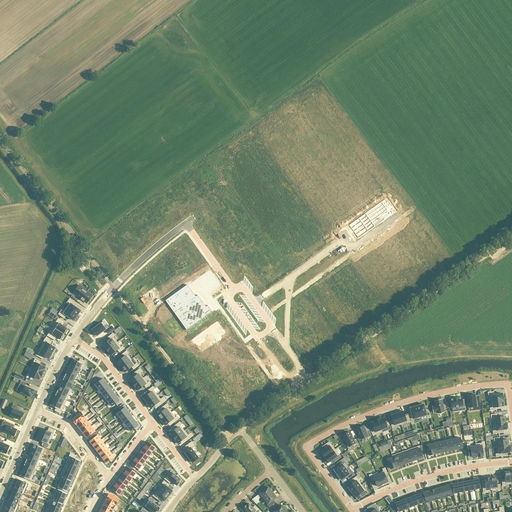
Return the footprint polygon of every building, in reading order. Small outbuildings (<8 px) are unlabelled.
[(235,144),(240,149),(245,144),(240,139),(235,144)] [(235,144),(230,149),(235,154),(240,149),(235,144)] [(231,159),(235,154),(230,149),(225,154),(231,159)] [(226,164),(231,159),(225,154),(220,159),(226,164)] [(223,167),(218,161),(215,164),(221,170),(223,167)] [(218,174),(215,171),(217,169),(213,166),(208,171),(215,177),(218,174)] [(215,192),(221,188),(217,181),(211,185),(215,192)] [(215,192),(211,185),(205,189),(209,196),(215,192)] [(209,196),(205,189),(199,193),(203,200),(209,196)] [(203,200),(199,193),(193,197),(197,203),(203,200)] [(173,194),(168,200),(174,205),(179,199),(173,194)] [(164,205),(170,210),(174,205),(168,200),(164,205)] [(381,202),(349,226),(358,239),(391,215),(393,214),(391,211),(394,209),(389,202),(387,203),(385,200),(381,202)] [(164,205),(160,211),(166,216),(170,210),(164,205)] [(141,218),(143,216),(146,220),(149,217),(143,210),(138,215),(141,218)] [(161,221),(166,216),(160,211),(155,216),(161,221)] [(136,216),(130,221),(135,227),(141,222),(136,216)] [(130,231),(135,227),(130,221),(125,225),(130,231)] [(130,231),(125,225),(119,229),(124,236),(130,231)] [(119,229),(114,234),(119,240),(124,236),(119,229)] [(165,301),(174,313),(187,331),(212,312),(212,311),(208,306),(206,307),(198,296),(196,297),(187,285),(165,301)] [(80,287),(75,294),(76,295),(81,299),(80,300),(83,302),(84,301),(87,303),(92,296),(89,294),(87,292),(86,292),(81,288),(80,287)] [(68,305),(66,308),(77,316),(80,311),(74,307),(76,303),(70,299),(66,303),(68,305)] [(73,321),(77,316),(66,308),(63,312),(61,310),(58,315),(64,319),(66,316),(73,321)] [(58,318),(52,327),(64,334),(64,333),(65,334),(67,331),(66,330),(67,329),(66,328),(62,326),(64,323),(58,318)] [(101,323),(92,330),(97,337),(105,330),(108,334),(114,330),(111,327),(109,328),(107,325),(104,327),(101,323)] [(52,327),(47,336),(54,341),(56,338),(60,340),(61,339),(62,339),(64,336),(63,336),(64,334),(52,327)] [(106,351),(117,343),(113,338),(115,337),(112,334),(107,338),(109,340),(102,345),(106,351)] [(45,338),(40,347),(52,354),(52,353),(53,353),(55,349),(54,349),(55,348),(50,345),(52,342),(45,338)] [(117,343),(106,351),(108,353),(110,356),(117,351),(119,353),(124,349),(122,347),(121,348),(117,343)] [(40,347),(35,356),(42,360),(44,357),(48,359),(49,358),(50,359),(52,355),(51,354),(52,354),(40,347)] [(120,367),(121,368),(131,360),(127,355),(129,353),(127,351),(122,355),(123,357),(117,362),(118,365),(120,368),(120,367)] [(30,368),(42,374),(44,371),(45,368),(39,365),(41,362),(35,359),(30,368)] [(73,359),(70,365),(82,370),(86,362),(80,359),(79,362),(73,359)] [(131,360),(121,368),(125,373),(131,368),(133,370),(138,366),(136,364),(134,365),(130,361),(131,360)] [(82,370),(70,365),(68,370),(78,375),(77,374),(79,369),(82,370)] [(40,377),(42,374),(30,368),(25,378),(32,381),(33,377),(39,380),(40,377)] [(133,386),(144,378),(143,378),(139,374),(141,372),(139,369),(134,373),(136,376),(129,381),(132,384),(131,384),(133,386)] [(76,380),(78,375),(68,370),(66,375),(65,375),(76,380)] [(76,380),(65,375),(63,380),(72,384),(74,380),(76,380)] [(144,378),(133,386),(135,388),(137,391),(144,386),(146,388),(151,385),(149,382),(147,383),(144,378)] [(95,380),(92,382),(95,385),(98,390),(106,383),(103,379),(97,383),(95,380)] [(60,385),(72,391),(72,390),(70,389),(72,384),(63,380),(60,385)] [(21,381),(18,387),(21,388),(19,392),(30,397),(32,394),(33,395),(34,391),(25,387),(26,383),(21,381)] [(101,394),(109,388),(106,383),(98,390),(101,394)] [(72,391),(60,385),(58,390),(69,396),(72,391)] [(149,393),(143,398),(147,404),(157,396),(153,391),(155,389),(153,387),(147,391),(149,393)] [(113,392),(109,388),(101,394),(105,398),(113,392)] [(69,396),(58,390),(55,395),(67,401),(69,396)] [(113,392),(105,398),(108,402),(116,396),(113,392)] [(488,396),(487,396),(488,402),(491,402),(503,400),(502,394),(494,395),(493,392),(487,393),(488,396)] [(55,396),(53,400),(64,406),(67,401),(55,395),(55,396)] [(475,396),(475,395),(467,396),(468,408),(474,407),(475,411),(481,410),(480,401),(475,401),(475,396)] [(116,396),(108,402),(111,407),(119,401),(116,396)] [(157,396),(147,404),(151,409),(153,407),(157,404),(159,406),(166,401),(163,397),(160,400),(157,396)] [(450,401),(449,401),(450,405),(451,405),(451,408),(452,408),(461,407),(461,411),(465,410),(464,403),(462,404),(461,398),(457,398),(454,398),(454,399),(450,400),(450,401)] [(60,414),(64,406),(53,400),(50,406),(56,408),(54,411),(60,414)] [(437,412),(438,413),(445,412),(442,400),(435,402),(436,406),(433,407),(434,413),(437,412)] [(503,401),(502,400),(503,400),(491,402),(492,408),(490,408),(490,411),(496,411),(495,408),(503,407),(503,405),(504,405),(503,401)] [(160,413),(157,415),(161,421),(171,413),(167,408),(169,406),(167,404),(162,408),(164,410),(160,413)] [(17,419),(20,420),(21,417),(22,418),(24,414),(17,411),(18,407),(13,405),(11,408),(13,409),(10,416),(14,418),(14,419),(16,420),(17,419)] [(423,405),(416,407),(420,419),(421,421),(427,419),(430,418),(428,410),(425,411),(424,407),(423,405)] [(414,423),(413,420),(420,419),(416,407),(410,409),(411,414),(408,415),(408,416),(411,423),(411,424),(414,423)] [(120,419),(128,412),(125,408),(117,414),(120,419)] [(398,413),(397,414),(401,425),(406,423),(407,424),(411,423),(408,416),(405,417),(403,412),(402,412),(402,411),(397,412),(398,413)] [(123,423),(131,417),(128,412),(120,419),(123,423)] [(81,413),(72,420),(76,424),(85,417),(81,413)] [(171,413),(161,421),(165,426),(168,424),(172,421),(174,423),(179,419),(177,417),(175,418),(171,413)] [(395,427),(401,425),(397,414),(396,414),(395,413),(391,415),(390,416),(392,421),(389,422),(392,429),(395,428),(395,427)] [(493,425),(506,423),(505,423),(504,417),(497,418),(496,414),(490,415),(491,419),(492,418),(493,425)] [(193,424),(188,418),(186,415),(183,418),(185,420),(190,426),(193,424)] [(85,417),(76,424),(76,425),(76,424),(79,429),(87,423),(84,418),(85,418),(85,417)] [(131,417),(123,423),(127,427),(135,421),(131,417)] [(380,419),(380,418),(377,420),(382,433),(391,429),(388,422),(385,423),(383,418),(380,419)] [(374,422),(371,423),(373,428),(370,429),(373,436),(382,433),(377,420),(373,421),(374,422)] [(5,429),(4,433),(14,437),(16,431),(11,429),(13,425),(3,421),(1,427),(5,429)] [(135,421),(127,427),(130,432),(138,426),(135,421)] [(172,432),(170,434),(172,437),(173,439),(184,431),(180,426),(182,425),(180,422),(174,426),(176,429),(172,432)] [(87,423),(79,429),(83,433),(92,426),(91,427),(87,423)] [(493,425),(494,431),(492,431),(493,434),(499,434),(498,431),(506,430),(506,423),(493,425)] [(92,426),(83,433),(86,438),(95,431),(92,426)] [(360,439),(367,437),(368,438),(371,436),(369,430),(366,432),(363,426),(360,428),(360,427),(356,428),(357,429),(356,429),(360,439)] [(39,434),(51,440),(55,431),(49,428),(47,431),(41,429),(39,434)] [(184,431),(173,439),(175,441),(177,444),(180,442),(184,439),(186,442),(193,436),(191,433),(188,436),(184,431)] [(353,441),(349,432),(342,436),(348,447),(352,445),(353,447),(358,445),(356,439),(353,441)] [(51,440),(39,434),(36,440),(43,443),(41,446),(47,448),(49,445),(46,444),(49,439),(51,440)] [(89,442),(93,446),(101,440),(97,436),(89,442)] [(460,438),(454,439),(457,449),(462,448),(460,438)] [(499,438),(493,439),(494,442),(495,442),(496,448),(508,446),(507,440),(500,441),(499,438)] [(0,451),(6,454),(9,447),(0,443),(2,440),(0,439),(0,451)] [(104,445),(101,440),(93,446),(96,451),(104,445)] [(148,442),(145,447),(152,452),(155,448),(148,442)] [(192,442),(184,448),(187,451),(185,452),(184,453),(187,457),(189,459),(192,463),(198,458),(191,448),(195,445),(192,442)] [(324,458),(335,450),(329,442),(323,446),(325,449),(320,452),(321,453),(320,454),(323,457),(324,457),(324,458)] [(481,444),(475,444),(477,457),(483,456),(482,448),(485,448),(484,442),(481,442),(481,444)] [(33,444),(31,450),(42,455),(45,449),(33,444)] [(470,444),(466,444),(467,450),(470,450),(471,458),(477,457),(475,444),(475,446),(470,446),(470,444)] [(99,455),(107,449),(104,445),(96,451),(99,455)] [(432,445),(426,446),(429,456),(434,454),(432,445)] [(419,446),(413,448),(417,459),(423,458),(419,446)] [(499,454),(495,454),(496,458),(502,457),(501,454),(509,453),(508,446),(496,448),(498,448),(499,454)] [(145,447),(141,451),(148,457),(152,452),(145,447)] [(413,448),(408,450),(412,461),(417,459),(413,448)] [(107,449),(99,455),(103,459),(111,453),(107,449)] [(31,450),(29,455),(40,460),(42,455),(31,450)] [(341,458),(335,450),(324,458),(325,459),(324,459),(327,463),(328,462),(328,463),(333,460),(335,463),(341,458)] [(407,463),(412,461),(408,450),(403,452),(407,463)] [(141,451),(138,456),(145,461),(148,457),(141,451)] [(397,454),(401,465),(407,463),(403,452),(397,454)] [(70,453),(67,462),(78,467),(80,461),(75,459),(76,456),(70,453)] [(106,464),(114,458),(111,453),(103,459),(106,464)] [(392,456),(396,467),(401,465),(397,454),(392,456)] [(26,460),(37,465),(39,460),(40,460),(29,455),(26,460)] [(138,456),(135,460),(142,465),(145,461),(138,456)] [(387,459),(390,469),(396,467),(392,456),(392,457),(387,459)] [(338,467),(334,470),(334,471),(334,472),(336,475),(337,474),(337,475),(348,467),(342,459),(336,464),(338,467)] [(26,460),(24,465),(34,470),(37,465),(26,460)] [(135,460),(131,464),(138,470),(142,465),(135,460)] [(67,462),(64,467),(76,472),(78,467),(67,462)] [(24,466),(22,471),(33,476),(33,475),(32,475),(34,470),(24,465),(24,466)] [(64,467),(62,472),(74,477),(76,472),(64,467)] [(337,475),(338,476),(338,477),(340,480),(341,480),(341,481),(346,477),(348,480),(354,475),(348,467),(337,475)] [(128,468),(125,472),(132,478),(136,473),(128,468)] [(377,473),(382,484),(388,482),(384,475),(387,474),(385,468),(382,469),(383,472),(378,474),(377,473)] [(22,471),(19,476),(31,481),(33,476),(22,471)] [(170,471),(164,479),(170,484),(171,482),(176,486),(179,482),(178,482),(180,480),(170,471)] [(62,472),(60,477),(72,482),(74,477),(62,472)] [(125,472),(122,477),(129,482),(132,478),(125,472)] [(502,480),(502,486),(505,486),(505,485),(511,485),(510,472),(504,472),(505,480),(502,480)] [(371,474),(369,476),(371,481),(374,480),(377,487),(382,484),(377,473),(372,475),(371,474)] [(352,484),(347,487),(348,489),(350,493),(361,485),(357,480),(358,479),(356,476),(349,481),(352,484)] [(60,477),(62,478),(60,482),(69,487),(72,482),(60,477)] [(122,477),(118,481),(126,486),(129,482),(122,477)] [(491,478),(490,478),(492,491),(497,490),(497,491),(501,491),(500,485),(497,485),(496,477),(495,477),(491,477),(491,478)] [(485,486),(482,487),(483,493),(486,492),(486,491),(492,491),(490,478),(484,479),(484,481),(485,486)] [(18,480),(15,485),(26,490),(28,485),(18,480)] [(118,481),(115,485),(122,491),(126,486),(118,481)] [(164,481),(158,488),(168,496),(169,496),(172,493),(171,492),(172,491),(168,488),(170,485),(164,481)] [(60,482),(58,488),(67,492),(69,487),(60,482)] [(149,482),(142,490),(145,493),(152,484),(149,482)] [(15,485),(13,491),(23,495),(26,490),(15,485)] [(115,485),(112,490),(119,495),(122,491),(115,485)] [(355,498),(359,495),(362,498),(368,493),(365,490),(361,485),(350,493),(353,497),(354,496),(355,498)] [(449,486),(444,487),(447,497),(452,495),(449,486)] [(444,487),(439,489),(441,498),(447,497),(444,487)] [(158,488),(152,496),(158,501),(160,498),(164,502),(165,501),(166,501),(168,498),(168,497),(168,496),(158,488)] [(264,499),(272,493),(268,488),(260,494),(258,496),(260,498),(262,497),(264,499)] [(53,494),(53,495),(65,500),(67,494),(58,490),(55,495),(53,494)] [(433,490),(428,492),(431,501),(436,500),(433,490)] [(13,491),(11,496),(20,500),(22,495),(23,495),(13,491)] [(428,492),(423,493),(426,503),(431,501),(428,492)] [(272,493),(264,499),(268,504),(266,505),(269,508),(274,504),(273,502),(273,501),(276,498),(272,493)] [(421,494),(415,496),(419,504),(424,502),(421,494)] [(53,495),(51,500),(63,505),(65,500),(53,495)] [(109,495),(106,500),(116,505),(119,500),(109,495)] [(11,496),(8,501),(19,506),(19,505),(18,505),(20,500),(11,496)] [(415,496),(410,498),(413,506),(419,504),(415,496)] [(157,511),(160,508),(154,504),(156,502),(149,497),(147,501),(148,502),(145,506),(145,507),(148,509),(147,509),(147,510),(150,511),(152,511),(155,511),(156,511),(157,511)] [(410,498),(405,500),(408,508),(413,506),(410,498)] [(51,500),(49,505),(60,510),(63,505),(51,500)] [(106,500),(104,505),(112,510),(115,505),(116,506),(116,505),(106,500)] [(405,500),(400,502),(403,510),(408,508),(405,500)] [(8,501),(6,506),(17,511),(19,506),(8,501)] [(400,502),(395,504),(398,511),(403,510),(400,502)]
